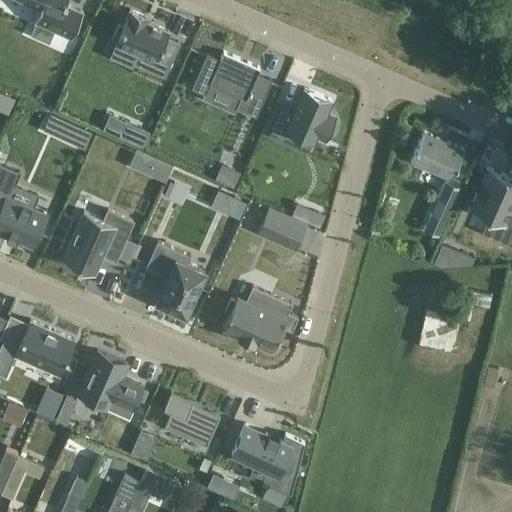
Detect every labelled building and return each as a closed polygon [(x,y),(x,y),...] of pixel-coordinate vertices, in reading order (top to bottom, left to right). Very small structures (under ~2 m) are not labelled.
[(23,0),(40,7),(34,20),(37,21),(32,33),(48,41),(54,28),(72,37),(83,12),(65,3),(66,0),(23,0)] [(118,24),(113,37),(117,38),(116,40),(139,50),(134,62),(164,75),(179,42),(166,36),(169,31),(146,20),(148,17),(130,9),(123,26),(118,24)] [(206,52),(191,87),(204,93),(202,97),(235,112),(238,108),(256,116),(272,79),(257,73),(260,67),(223,51),(220,58),(206,52)] [(280,106),(268,134),(281,141),(286,130),(313,141),(315,135),(325,139),(335,117),(325,113),(331,99),(304,87),(293,111),(280,106)] [(72,121),(64,137),(85,146),(92,130),(72,121)] [(131,125),(124,140),(142,148),(149,133),(131,125)] [(463,148),(423,130),(410,160),(451,178),(463,148)] [(229,154),(221,171),(239,180),(247,163),(229,154)] [(157,157),(150,173),(165,180),(173,164),(157,157)] [(18,172),(0,163),(0,231),(7,234),(6,236),(16,241),(17,239),(32,245),(46,213),(8,195),(18,172)] [(469,206),(468,208),(506,225),(507,223),(506,223),(511,208),(511,178),(510,178),(511,176),(487,165),(486,167),(488,167),(470,207),(469,206)] [(445,180),(438,197),(444,200),(438,214),(446,218),(453,203),(460,186),(445,180)] [(246,202),(218,189),(211,204),(239,217),(246,202)] [(268,206),(257,231),(296,248),(307,224),(268,206)] [(84,210),(62,259),(94,273),(103,254),(103,253),(105,254),(107,250),(116,254),(114,259),(115,259),(117,254),(125,236),(133,220),(108,209),(103,219),(84,210)] [(325,215),(317,211),(312,222),(320,226),(325,215)] [(125,236),(117,254),(130,260),(138,242),(125,236)] [(439,256),(467,265),(473,244),(446,236),(439,256)] [(157,240),(145,267),(146,267),(147,264),(168,274),(163,285),(168,287),(167,289),(161,303),(167,306),(166,308),(178,313),(179,311),(186,314),(205,270),(188,262),(191,255),(157,240)] [(469,318),(471,308),(472,309),(476,310),(477,310),(478,303),(488,306),(491,292),(440,281),(434,309),(426,307),(418,344),(452,352),(459,316),(469,318)] [(229,312),(223,326),(240,333),(238,337),(254,344),(255,340),(272,348),(282,326),(292,330),(298,316),(288,311),(292,302),(252,285),(246,299),(236,295),(235,299),(231,297),(225,310),(229,312)] [(3,338),(0,345),(0,371),(5,374),(14,353),(60,374),(75,339),(29,319),(18,344),(3,338)] [(97,349),(78,393),(108,406),(109,405),(129,414),(142,385),(129,379),(128,381),(121,378),(122,376),(127,363),(97,349)] [(193,400),(171,390),(163,407),(171,410),(164,426),(207,445),(220,415),(193,402),(193,400)] [(18,394),(10,410),(26,418),(34,401),(18,394)] [(143,422),(138,445),(154,448),(159,426),(143,422)] [(244,423),(231,453),(254,463),(249,475),(291,493),(304,441),(285,432),(282,439),(279,438),(279,436),(278,435),(277,437),(269,434),(270,432),(269,431),(268,433),(244,423)] [(0,463),(0,490),(2,492),(18,455),(6,450),(0,463)] [(18,455),(2,492),(1,493),(13,498),(25,470),(40,477),(45,467),(18,455)] [(205,457),(200,468),(207,471),(212,460),(205,457)] [(174,502),(182,484),(146,467),(138,487),(130,505),(142,510),(149,492),(174,502)] [(213,473),(208,485),(227,493),(232,482),(213,473)] [(73,511),(81,496),(88,480),(76,476),(75,478),(74,478),(68,492),(70,493),(60,511),(73,511)] [(115,511),(126,511),(130,505),(138,487),(129,483),(115,511)]
